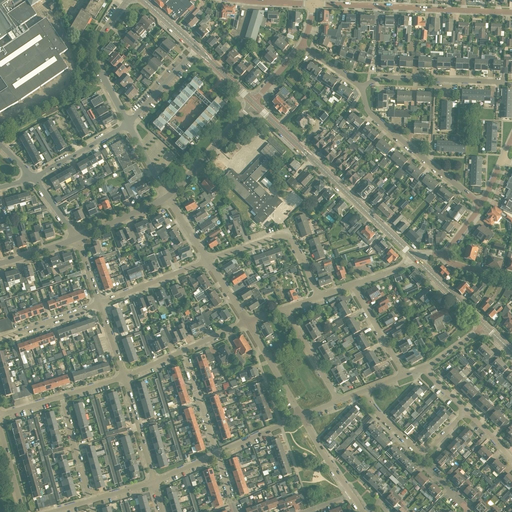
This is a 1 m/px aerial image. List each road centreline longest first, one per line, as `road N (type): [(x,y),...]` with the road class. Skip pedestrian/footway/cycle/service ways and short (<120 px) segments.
road 1 (secondary): [(412,256),(253,102)]
road 2 (residential): [(511,12),(314,3)]
road 3 (residential): [(480,204),(371,114),(362,87)]
road 4 (residential): [(317,297),(284,235),(206,260)]
road 5 (residential): [(506,82),(384,77),(362,87)]
road 6 (residential): [(127,122),(93,55),(127,0)]
road 7 (unclassified): [(167,197),(253,102)]
